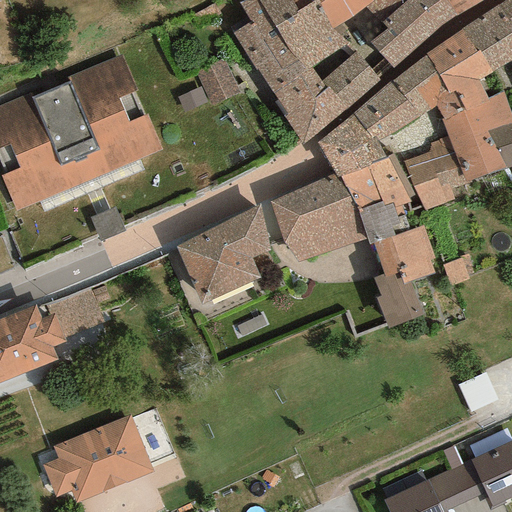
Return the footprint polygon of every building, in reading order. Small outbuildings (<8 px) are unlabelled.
[(19,0),(23,10),(53,2),(52,0),(19,0)] [(273,92),(311,68),(298,63),(257,0),(243,0),(238,3),(250,23),(233,34),(255,72),(257,69),(273,92)] [(257,0),(298,63),(311,68),(348,43),(338,35),(343,31),(340,24),(332,29),(316,0),(314,0),(298,11),(290,0),(257,0)] [(290,0),(298,11),(314,0),(316,0),(332,29),(340,24),(364,7),(373,0),(290,0)] [(373,0),(364,7),(383,22),(386,29),(370,42),(395,72),(459,22),(447,0),(373,0)] [(447,0),(459,22),(489,0),(447,0)] [(511,0),(503,0),(460,29),(493,71),(511,60),(511,0)] [(454,91),(464,111),(487,99),(479,81),(493,71),(460,29),(426,54),(448,94),(454,91)] [(320,82),(311,68),(273,92),(286,113),(283,115),(303,146),(380,81),(354,52),(320,82)] [(119,54),(0,104),(0,148),(9,145),(18,166),(0,174),(16,209),(161,145),(147,114),(130,122),(119,97),(136,89),(119,54)] [(448,94),(426,54),(389,82),(419,117),(435,106),(444,119),(464,111),(454,91),(448,94)] [(196,68),(211,102),(240,89),(225,55),(196,68)] [(419,117),(389,82),(318,142),(334,174),(337,178),(340,177),(386,158),(378,140),(419,117)] [(502,92),(487,99),(464,111),(444,119),(441,120),(448,137),(466,181),(506,170),(488,132),(511,122),(511,117),(511,116),(502,92)] [(511,116),(511,117),(511,122),(488,132),(506,170),(511,167),(511,116)] [(466,181),(448,137),(429,143),(432,151),(402,161),(416,194),(423,210),(453,199),(451,189),(467,184),(466,181)] [(394,154),(386,158),(340,177),(357,210),(381,202),(384,208),(391,203),(393,208),(400,204),(410,200),(408,197),(414,195),(394,154)] [(337,178),(334,174),(269,201),(282,242),(296,263),(366,240),(357,210),(340,177),(337,178)] [(92,213),(102,235),(125,224),(115,202),(92,213)] [(400,204),(393,208),(391,203),(384,208),(381,202),(357,210),(366,240),(369,245),(373,243),(383,274),(385,279),(398,273),(403,284),(409,282),(434,273),(429,260),(434,258),(422,225),(408,230),(400,204)] [(261,203),(175,247),(176,249),(199,304),(259,278),(251,258),(269,249),(261,203)] [(375,298),(387,329),(422,315),(409,282),(403,284),(398,273),(385,279),(383,274),(373,278),(380,296),(375,298)] [(89,288),(46,304),(50,315),(54,314),(64,338),(103,323),(89,288)] [(36,305),(0,318),(0,382),(57,361),(52,347),(65,341),(64,338),(54,314),(50,315),(41,319),(36,305)] [(471,407),(498,394),(486,368),(459,381),(471,407)] [(130,415),(52,446),(57,459),(42,465),(55,498),(70,492),(75,504),(153,473),(130,415)] [(511,440),(470,461),(484,491),(491,506),(511,495),(511,440)] [(470,461),(427,480),(442,511),(443,511),(446,511),(484,491),(470,461)] [(442,511),(427,480),(383,501),(388,511),(446,511),(443,511),(442,511)]
